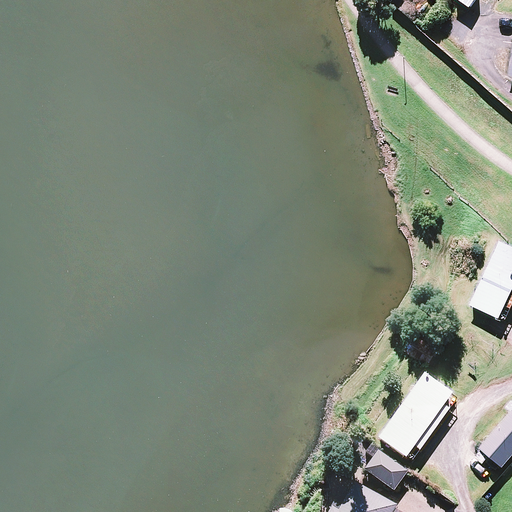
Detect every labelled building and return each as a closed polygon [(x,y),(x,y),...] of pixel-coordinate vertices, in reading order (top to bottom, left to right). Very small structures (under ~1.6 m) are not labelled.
[(511,303),(511,248),(500,243),(470,306),(503,322),(511,303)] [(437,349),(415,336),(404,354),(427,366),(437,349)] [(450,397),(423,378),(377,441),(404,461),(412,449),(418,453),(448,412),(442,408),(450,397)] [(511,454),(511,410),(499,426),(509,435),(502,443),(491,434),(479,448),(501,468),(511,454)] [(393,492),(405,473),(362,447),(354,460),(367,468),(363,474),(393,492)] [(392,511),(394,509),(353,486),(337,511),(332,511),(329,510),(327,511),(392,511)]
